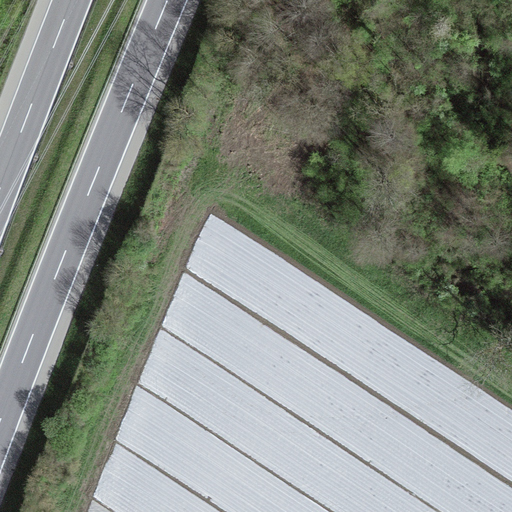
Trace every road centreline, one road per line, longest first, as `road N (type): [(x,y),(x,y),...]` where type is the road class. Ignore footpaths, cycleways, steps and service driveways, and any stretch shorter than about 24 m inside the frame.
road 1 (motorway): [(0,426),(170,0)]
road 2 (motorway): [(74,0),(0,194)]
